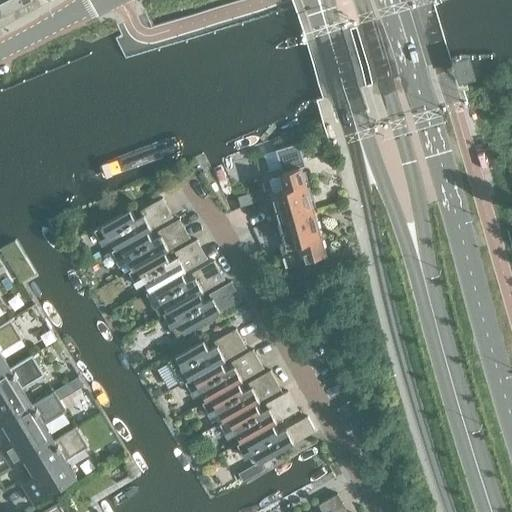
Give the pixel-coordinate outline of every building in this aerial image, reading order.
[(0,0),(0,13),(17,5),(14,0),(0,0)] [(477,75),(472,56),(471,53),(453,58),(460,80),(477,75)] [(282,172),(269,176),(273,191),(281,218),(313,209),(305,182),(302,168),(306,167),(299,143),(276,149),(282,172)] [(252,191),(237,195),(241,204),(254,201),(252,191)] [(113,250),(148,230),(152,228),(173,216),(163,197),(140,209),(143,214),(136,218),(130,208),(103,223),(103,224),(95,228),(100,238),(103,243),(111,238),(116,247),(112,249),(113,250)] [(325,254),(313,209),(281,218),(293,263),(325,254)] [(153,239),(148,230),(113,250),(117,259),(120,264),(129,259),(133,268),(129,270),(130,271),(165,251),(169,249),(191,237),(180,217),(158,230),(160,234),(153,239)] [(147,292),(183,272),(208,258),(197,238),(175,251),(177,255),(170,259),(165,251),(130,271),(135,279),(138,285),(146,280),(150,289),(146,291),(147,292)] [(15,240),(1,249),(8,260),(22,252),(15,240)] [(183,272),(147,292),(152,300),(155,306),(160,315),(164,313),(172,308),(200,293),(225,279),(214,259),(192,272),(194,276),(188,280),(183,272)] [(172,308),(164,313),(169,321),(172,326),(177,336),(185,331),(221,311),(242,299),(231,280),(209,293),(212,297),(205,301),(200,293),(172,308)] [(0,374),(12,366),(2,350),(23,338),(11,317),(0,324),(0,374)] [(169,359),(168,360),(181,384),(186,381),(190,379),(194,376),(222,361),(247,347),(236,328),(214,340),(216,344),(209,348),(204,339),(177,354),(169,359)] [(203,401),(239,382),(264,367),(253,348),(231,361),(234,365),(226,369),(222,361),(194,376),(190,379),(186,381),(191,389),(194,394),(202,390),(207,398),(203,401)] [(12,366),(0,374),(0,423),(3,422),(34,402),(33,402),(24,386),(45,374),(33,353),(12,366)] [(244,390),(239,382),(203,401),(208,410),(211,415),(219,410),(224,419),(220,422),(221,422),(256,402),(281,388),(270,369),(248,381),(251,386),(244,390)] [(154,399),(158,405),(175,394),(171,388),(154,399)] [(55,438),(46,422),(67,409),(55,389),(33,402),(34,402),(3,422),(13,439),(0,446),(12,466),(25,458),(55,438)] [(238,443),(274,423),(299,409),(288,390),(265,403),(267,407),(261,411),(256,402),(221,422),(226,431),(228,436),(237,431),(241,440),(238,442),(238,443)] [(274,423),(238,443),(243,452),(246,457),(254,452),(259,460),(239,471),(243,479),(264,467),(261,461),(316,430),(308,415),(286,427),(278,431),(274,423)] [(55,438),(25,458),(35,475),(22,483),(34,502),(78,475),(68,458),(89,445),(77,425),(55,438)] [(348,511),(337,493),(318,503),(323,511),(348,511)] [(64,511),(58,501),(39,511),(64,511)]
